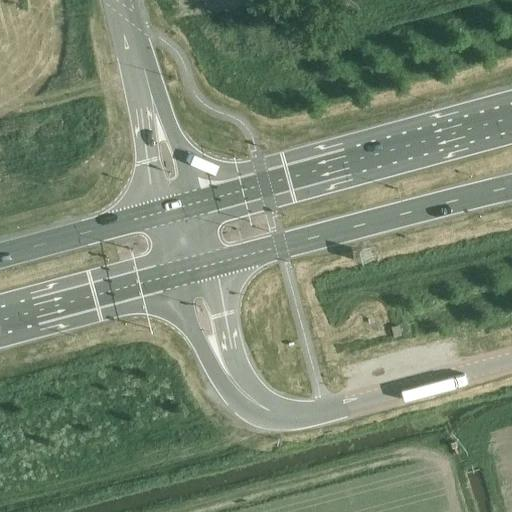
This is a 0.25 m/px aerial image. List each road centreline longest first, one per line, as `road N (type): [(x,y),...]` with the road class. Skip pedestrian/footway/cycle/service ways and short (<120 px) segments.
road 1 (trunk): [(511,119),(189,204)]
road 2 (trunk): [(205,267),(511,189)]
road 3 (unclassified): [(511,361),(286,416),(265,410),(226,372)]
road 4 (trunk): [(0,321),(183,273)]
road 5 (trunk): [(165,210),(0,257)]
road 6 (tertiary): [(151,116),(118,0)]
